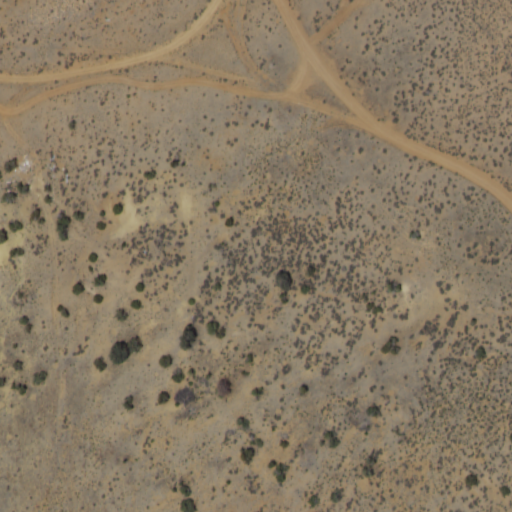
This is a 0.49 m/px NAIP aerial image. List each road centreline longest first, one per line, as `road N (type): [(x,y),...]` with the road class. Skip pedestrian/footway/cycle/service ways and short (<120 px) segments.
road 1 (track): [(511,175),(218,0)]
road 2 (track): [(211,0),(175,46),(23,81),(0,77)]
